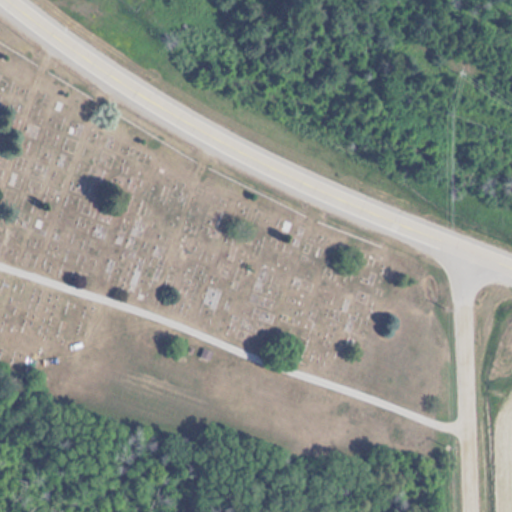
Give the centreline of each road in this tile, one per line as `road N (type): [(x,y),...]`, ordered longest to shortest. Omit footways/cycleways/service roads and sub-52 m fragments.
road 1 (primary): [(11,0),(246,152),(511,265)]
road 2 (residential): [(465,247),(469,511)]
